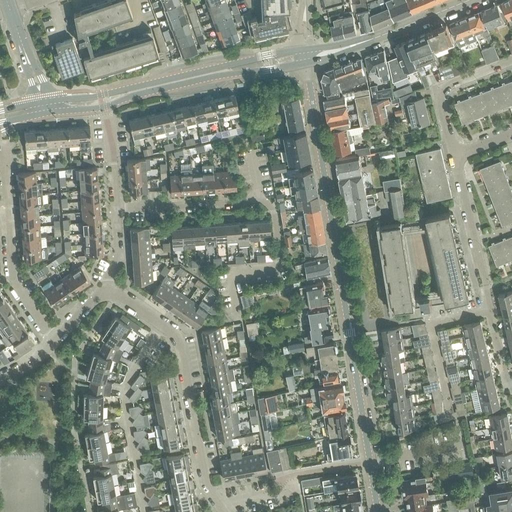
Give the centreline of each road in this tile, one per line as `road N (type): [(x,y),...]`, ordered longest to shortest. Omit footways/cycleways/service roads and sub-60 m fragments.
road 1 (residential): [(303,55),(376,511)]
road 2 (tertiary): [(44,108),(303,55)]
road 3 (residential): [(107,292),(174,334),(205,485),(219,506)]
road 4 (residential): [(54,340),(11,277),(3,143)]
road 5 (tertiary): [(303,55),(375,39),(470,0)]
road 6 (residential): [(258,197),(273,211),(278,260),(264,273),(232,279),(237,310)]
road 7 (residential): [(489,312),(432,325),(451,411)]
road 8 (residential): [(453,155),(438,89),(511,61)]
road 9 (residential): [(115,210),(258,197)]
road 10 (residential): [(485,289),(453,155)]
